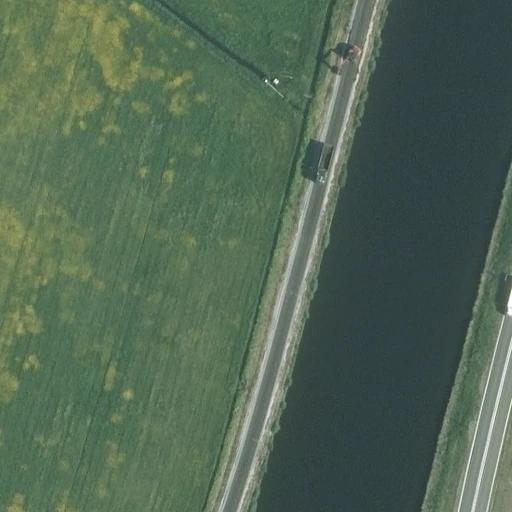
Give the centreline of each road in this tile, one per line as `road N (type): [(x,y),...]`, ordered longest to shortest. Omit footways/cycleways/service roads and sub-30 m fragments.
road 1 (unclassified): [(228,511),(367,0)]
road 2 (trunk): [(473,511),(511,348)]
